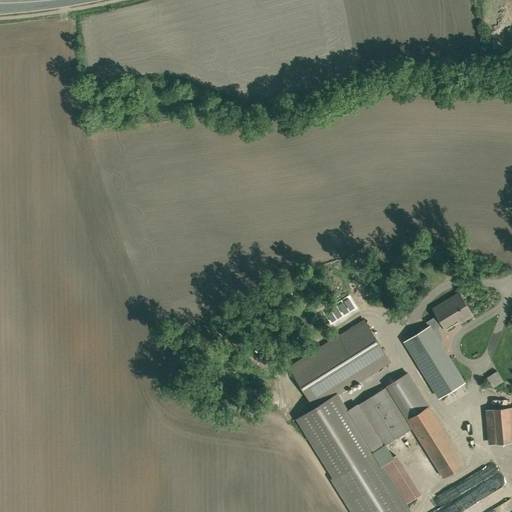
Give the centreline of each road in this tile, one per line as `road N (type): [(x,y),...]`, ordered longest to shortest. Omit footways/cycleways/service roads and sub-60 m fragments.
road 1 (unclassified): [(511,276),(459,282),(395,336),(469,447),(511,474)]
road 2 (unknown): [(505,279),(478,319),(453,337),(463,369),(482,376)]
